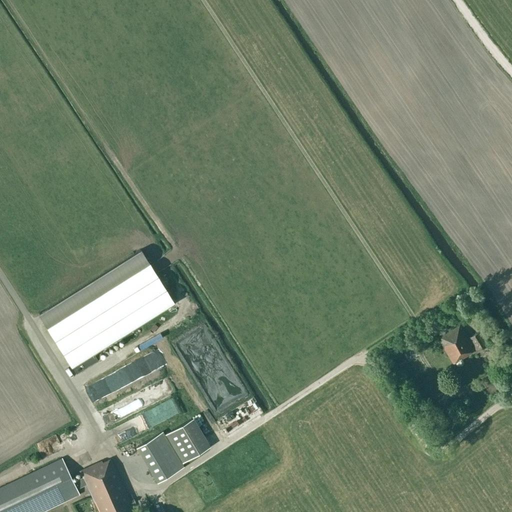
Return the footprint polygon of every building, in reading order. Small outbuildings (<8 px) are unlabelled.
[(173,302),(140,250),(38,314),(76,373),(98,360),(93,353),(173,302)] [(205,323),(175,340),(216,412),(246,395),(205,323)] [(468,338),(467,336),(460,324),(438,338),(444,347),(453,363),(469,354),(475,350),(489,343),(481,330),(468,338)] [(103,432),(110,444),(164,416),(162,416),(177,409),(171,397),(167,399),(155,399),(156,398),(156,394),(163,391),(163,384),(151,385),(146,388),(143,388),(97,411),(104,425),(117,425),(103,432)] [(196,397),(202,404),(206,401),(200,394),(196,397)] [(242,413),(247,421),(264,411),(259,403),(242,413)] [(227,417),(231,424),(238,421),(234,413),(227,417)] [(208,447),(191,418),(164,435),(181,463),(208,447)] [(162,431),(136,447),(157,482),(183,466),(181,463),(164,435),(162,431)] [(212,461),(221,469),(228,462),(219,453),(212,461)] [(96,511),(97,511),(96,511),(94,511),(94,510),(89,511),(134,511),(110,459),(102,462),(101,461),(79,471),(83,477),(73,482),(61,458),(0,486),(0,511),(40,511),(79,494),(76,489),(86,484),(99,511),(97,511),(96,511)] [(160,501),(203,484),(198,472),(155,489),(160,501)]
